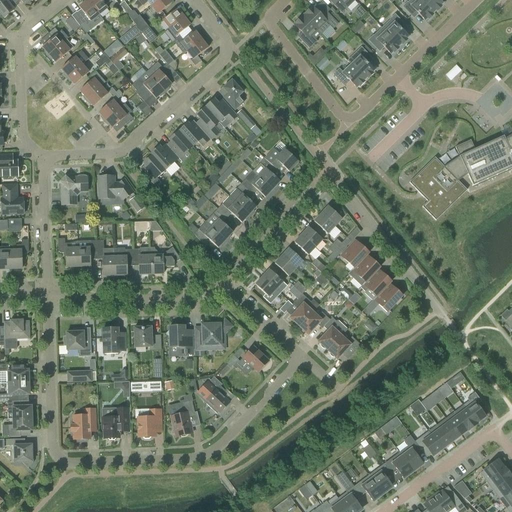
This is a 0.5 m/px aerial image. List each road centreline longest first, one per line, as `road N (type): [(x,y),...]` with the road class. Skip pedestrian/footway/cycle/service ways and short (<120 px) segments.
road 1 (residential): [(302,361),(209,453),(61,460),(52,452),(47,293)]
road 2 (residential): [(286,0),(268,18),(334,112),(361,114),(396,80)]
road 3 (residential): [(118,154),(225,60),(228,44),(195,0)]
road 4 (residential): [(439,311),(326,166)]
road 5 (residential): [(47,293),(193,299),(222,282)]
road 6 (residential): [(222,282),(326,166)]
road 7 (residential): [(118,154),(29,47),(17,47)]
road 8 (residential): [(47,293),(44,158)]
road 9 (residential): [(17,47),(22,138),(44,158)]
